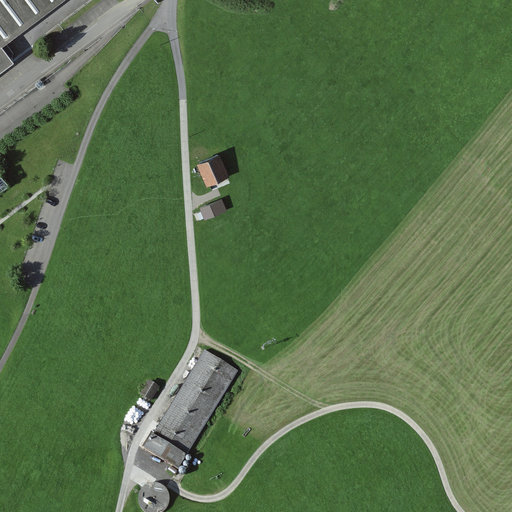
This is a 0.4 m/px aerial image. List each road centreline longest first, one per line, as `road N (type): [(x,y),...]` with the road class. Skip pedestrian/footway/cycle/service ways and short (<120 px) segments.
road 1 (unclassified): [(169,15),(182,74),(203,338),(139,439),(129,471)]
road 2 (unclassified): [(129,471),(188,498),(216,500),(299,422),(374,405),(426,436),(462,511)]
road 3 (unclassified): [(169,15),(151,27),(99,107),(0,367)]
road 4 (track): [(203,338),(331,411)]
